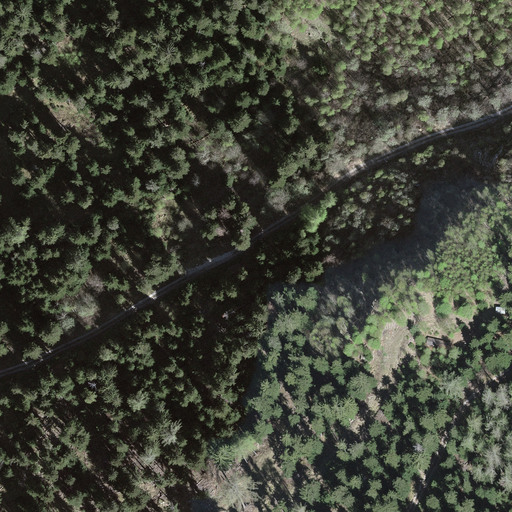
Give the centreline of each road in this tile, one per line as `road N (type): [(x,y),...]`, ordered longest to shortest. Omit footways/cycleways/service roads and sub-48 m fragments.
road 1 (track): [(0,372),(39,359),(160,291),(362,167),(511,108)]
road 2 (track): [(511,361),(447,447),(413,511)]
